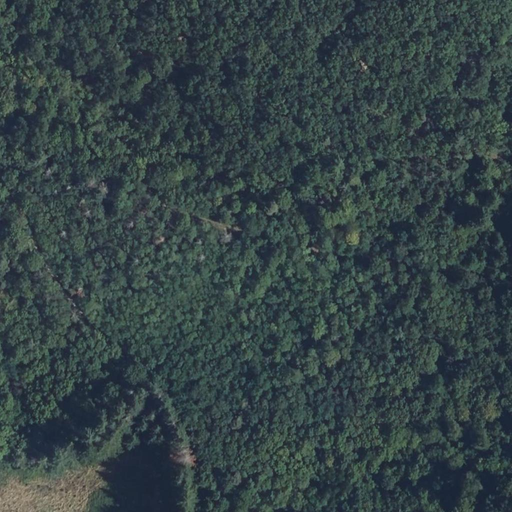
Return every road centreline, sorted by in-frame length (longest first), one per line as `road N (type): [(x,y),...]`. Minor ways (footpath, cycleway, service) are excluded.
road 1 (track): [(0,136),(48,141),(132,176),(175,211),(302,247),(511,282)]
road 2 (track): [(0,180),(69,294),(171,406),(191,462),(190,511)]
